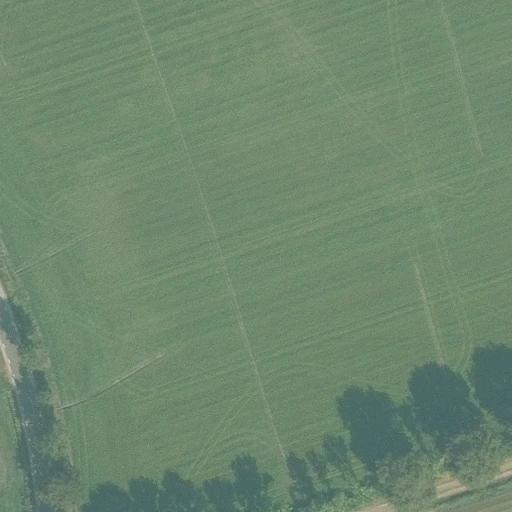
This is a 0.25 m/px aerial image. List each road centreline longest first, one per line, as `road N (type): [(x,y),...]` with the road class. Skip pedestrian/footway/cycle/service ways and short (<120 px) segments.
road 1 (tertiary): [(49,511),(21,369),(0,311)]
road 2 (track): [(341,511),(511,456)]
